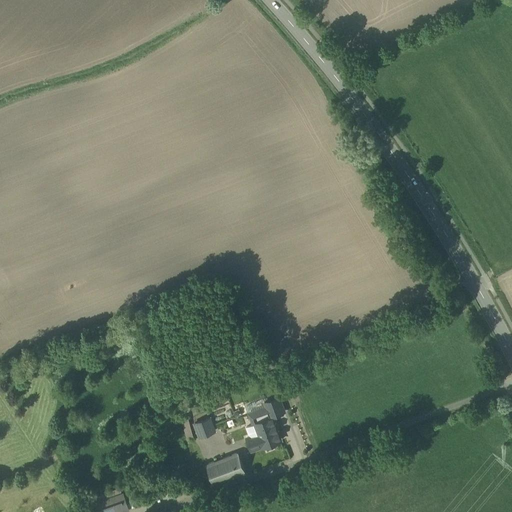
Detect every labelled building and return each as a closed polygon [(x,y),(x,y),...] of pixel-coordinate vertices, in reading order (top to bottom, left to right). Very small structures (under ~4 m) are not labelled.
[(266,398),(271,415),(283,411),(278,394),(266,398)] [(186,415),(179,417),(185,437),(192,435),(186,415)] [(247,438),(252,450),(262,446),(263,447),(280,441),(272,417),(254,424),(247,427),(250,437),(247,438)] [(195,424),(200,437),(215,431),(210,418),(195,424)] [(245,472),(238,453),(206,465),(213,484),(245,472)] [(94,510),(94,511),(120,511),(126,510),(118,488),(90,497),(95,510),(94,510)]
